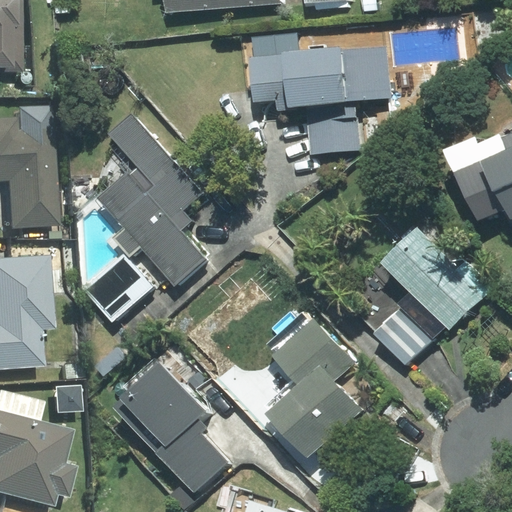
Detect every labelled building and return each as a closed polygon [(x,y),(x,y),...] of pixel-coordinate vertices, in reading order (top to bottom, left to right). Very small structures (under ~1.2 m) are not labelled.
[(0,0),(0,73),(21,73),(20,1),(15,1),(15,0),(0,0)] [(169,0),(171,17),(285,8),(283,0),(169,0)] [(387,11),(385,0),(373,0),(375,12),(387,11)] [(396,47),(264,60),(268,105),(290,103),(291,113),(314,110),(319,156),(368,151),(365,119),(367,119),(365,103),(401,99),(396,47)] [(209,196),(140,115),(117,136),(145,169),(138,176),(136,174),(106,198),(132,228),(120,239),(138,260),(150,249),(183,288),(214,261),(190,232),(200,223),(190,212),(209,196)] [(16,119),(0,119),(0,182),(7,182),(10,230),(59,227),(54,130),(17,132),(16,119)] [(511,140),(498,146),(496,138),(463,151),(492,223),(511,214),(511,140)] [(379,175),(395,191),(406,180),(390,164),(393,160),(383,149),(374,158),(385,169),(379,175)] [(408,365),(449,327),(452,330),(499,288),(475,263),(468,269),(433,230),(396,264),(421,291),(406,305),(409,307),(380,334),(408,365)] [(131,255),(91,290),(121,323),(160,289),(131,255)] [(54,330),(49,256),(0,260),(0,370),(43,368),(41,331),(54,330)] [(504,330),(493,318),(460,350),(471,362),(504,330)] [(322,461),(373,413),(345,382),(367,361),(329,321),(287,359),(316,389),(283,420),(322,461)] [(251,349),(238,335),(224,346),(237,361),(251,349)] [(127,408),(204,494),(238,463),(213,436),(219,430),(212,422),(222,414),(177,364),(127,408)] [(62,366),(63,380),(83,379),(82,365),(62,366)] [(69,500),(77,468),(64,464),(73,431),(0,411),(0,494),(53,508),(56,496),(69,500)] [(267,511),(299,511),(271,502),(267,511)]
